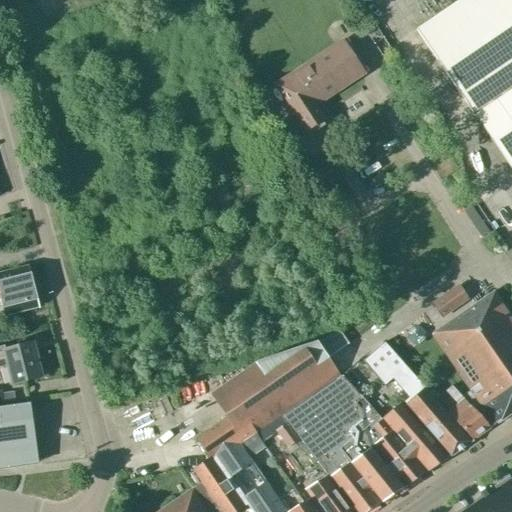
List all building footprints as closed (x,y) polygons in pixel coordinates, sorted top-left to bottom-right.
[(511,0),(460,0),(416,30),(472,113),(511,86),(511,0)] [(340,41),(304,65),(273,85),(304,132),(322,120),(314,107),(363,75),(340,41)] [(26,267),(0,273),(0,305),(2,305),(5,316),(37,307),(26,267)] [(459,286),(431,305),(441,318),(468,300),(459,286)] [(431,334),(494,425),(511,412),(511,317),(494,291),(431,334)] [(339,375),(317,343),(255,364),(211,395),(226,417),(195,439),(209,459),(193,471),(201,483),(194,488),(211,511),(236,511),(246,505),(251,511),(285,511),(279,503),(249,458),(239,444),(254,433),(339,375)] [(32,344),(4,351),(3,347),(0,348),(0,366),(6,365),(11,385),(41,378),(32,344)] [(385,344),(363,362),(394,397),(397,395),(451,456),(471,441),(471,440),(470,441),(424,388),(385,344)] [(326,476),(328,478),(352,511),(367,511),(382,502),(425,473),(378,416),(342,376),(283,416),(326,476)] [(463,400),(451,386),(445,391),(457,404),(448,413),(472,440),(489,428),(463,400)] [(400,404),(382,419),(428,471),(448,458),(400,404)] [(28,405),(0,408),(0,467),(36,463),(28,405)] [(280,453),(299,440),(287,423),(275,431),(268,436),(280,453)] [(254,433),(239,444),(249,458),(264,447),(254,433)] [(306,490),(321,511),(352,511),(328,478),(326,476),(306,490)] [(158,511),(211,511),(194,488),(158,511)] [(285,511),(316,511),(309,500),(294,510),(286,498),(279,503),(285,511)]
